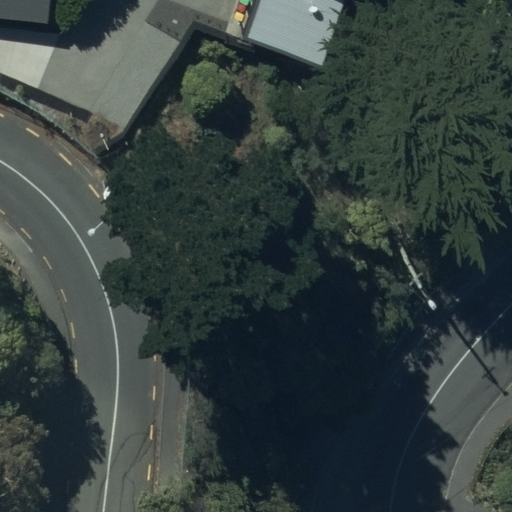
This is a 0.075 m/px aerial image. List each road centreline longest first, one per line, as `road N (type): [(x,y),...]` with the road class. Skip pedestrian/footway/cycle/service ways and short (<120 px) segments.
road 1 (residential): [(0,162),(78,230),(119,331),(106,511)]
road 2 (unclassified): [(511,306),(405,421),(371,511)]
